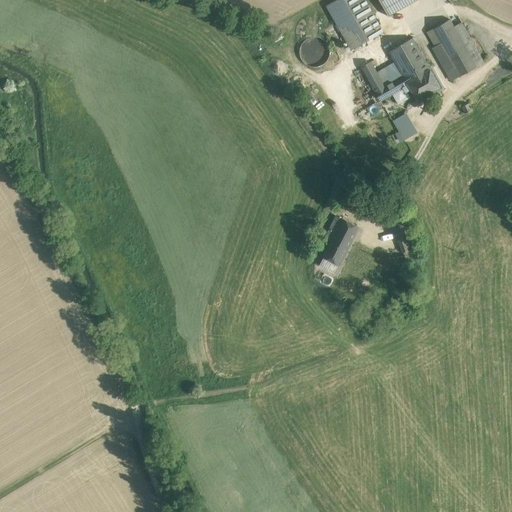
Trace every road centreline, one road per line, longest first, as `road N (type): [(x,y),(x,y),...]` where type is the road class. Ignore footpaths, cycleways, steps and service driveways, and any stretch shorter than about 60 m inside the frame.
road 1 (track): [(511,31),(449,6),(334,76),(358,119)]
road 2 (track): [(511,46),(452,95),(375,219)]
